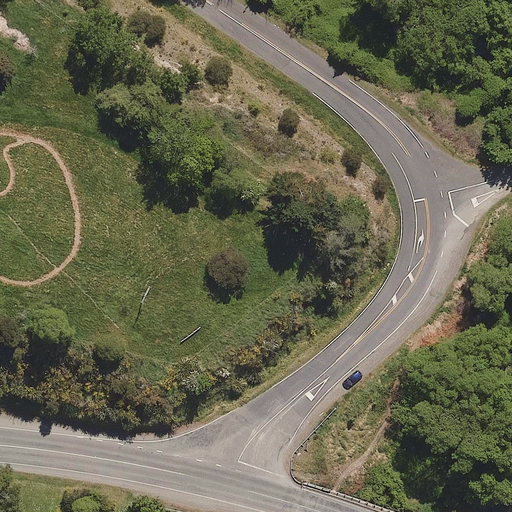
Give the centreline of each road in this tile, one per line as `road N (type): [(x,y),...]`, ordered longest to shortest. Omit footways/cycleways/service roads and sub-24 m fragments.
road 1 (unclassified): [(421,197),(419,246),(398,299),(266,420),(226,482)]
road 2 (unclassified): [(206,0),(387,131),(421,197)]
road 3 (primary): [(226,482),(0,445)]
